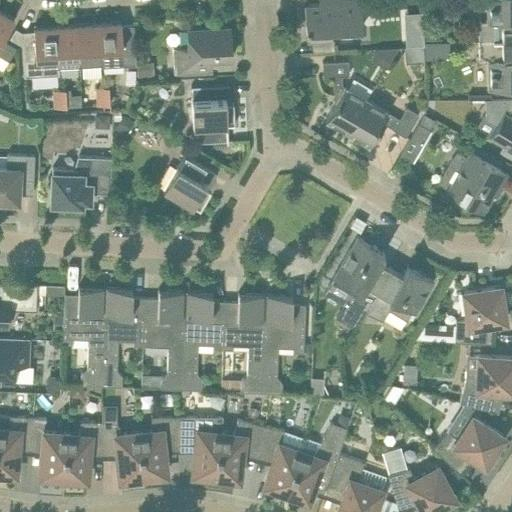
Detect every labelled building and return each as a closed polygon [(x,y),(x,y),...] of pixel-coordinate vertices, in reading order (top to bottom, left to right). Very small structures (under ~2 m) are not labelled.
[(372,2),(371,0),(323,0),(323,3),(304,5),(306,30),(308,30),(308,39),(306,39),(306,40),(333,39),(333,29),(362,27),(361,3),(372,2)] [(511,0),(487,0),(487,13),(487,21),(478,21),(478,41),(511,40),(511,0)] [(0,40),(13,18),(0,10),(0,40)] [(121,21),(99,23),(101,66),(135,64),(133,25),(121,25),(121,21)] [(101,66),(99,23),(77,24),(79,66),(80,66),(80,57),(100,56),(101,66)] [(77,24),(55,25),(58,67),(79,66),(77,24)] [(58,75),(58,67),(55,25),(33,26),(33,30),(21,31),(15,27),(9,37),(22,45),(24,77),(58,75)] [(188,29),(189,46),(172,47),(174,73),(206,72),(205,58),(231,57),(229,27),(188,29)] [(423,30),(405,31),(405,47),(423,46),(424,46),(423,30)] [(511,40),(478,41),(479,61),(488,61),(488,89),(503,89),(511,88),(511,40)] [(0,66),(5,68),(14,46),(3,41),(0,49),(0,66)] [(348,61),(342,61),(322,62),(323,76),(333,76),(334,94),(339,96),(326,119),(347,132),(367,99),(345,86),(342,85),(341,75),(349,75),(348,61)] [(235,124),(233,102),(226,103),(225,85),(226,85),(226,83),(191,85),(191,87),(192,87),(192,99),(191,99),(193,127),(197,126),(197,142),(226,141),(226,142),(228,143),(228,125),(235,124)] [(109,86),(96,87),(96,96),(109,95),(109,86)] [(66,97),(66,88),(53,89),(53,98),(66,97)] [(96,96),(97,105),(110,104),(109,95),(96,96)] [(53,98),(54,107),(67,106),(66,97),(53,98)] [(511,98),(484,99),(484,100),(488,100),(488,116),(489,119),(491,120),(493,122),(496,124),(490,136),(511,148),(511,98)] [(388,112),(367,99),(347,132),(369,144),(382,122),(393,129),(405,137),(415,119),(418,114),(406,107),(399,119),(388,112)] [(431,130),(418,123),(400,154),(413,161),(431,130)] [(509,174),(470,151),(457,173),(447,190),(468,202),(470,199),(482,207),(482,208),(483,209),(496,186),(500,188),(509,174)] [(0,166),(0,200),(18,201),(19,193),(32,194),(33,174),(34,154),(7,153),(6,167),(0,166)] [(197,160),(185,153),(184,154),(185,155),(179,165),(177,164),(163,188),(199,210),(210,191),(204,187),(213,171),(214,172),(215,171),(197,160)] [(111,157),(77,156),(73,168),(52,167),(52,182),(51,202),(82,204),(82,200),(90,200),(90,192),(110,193),(110,173),(111,157)] [(357,235),(333,276),(353,288),(347,299),(364,311),(390,267),(378,260),(386,252),(357,235)] [(390,267),(364,311),(382,320),(389,309),(406,319),(411,311),(414,312),(433,280),(407,264),(401,274),(390,267)] [(37,284),(0,282),(0,326),(8,327),(9,309),(36,310),(37,284)] [(464,291),(466,305),(468,317),(455,319),(454,341),(494,343),(494,342),(486,341),(487,323),(505,321),(500,285),(464,291)] [(105,287),(85,286),(85,294),(64,293),(62,341),(73,342),(73,338),(88,338),(87,368),(81,373),(80,384),(101,384),(105,287)] [(124,287),(105,287),(101,384),(121,385),(122,375),(117,369),(118,340),(133,340),(133,344),(143,345),(145,296),(124,295),(124,287)] [(165,297),(145,296),(143,345),(152,345),(153,341),(165,341),(166,371),(161,376),(160,387),(179,389),(185,290),(165,289),(165,297)] [(204,291),(185,290),(181,388),(201,389),(202,378),(196,372),(198,343),(213,343),(212,347),(222,348),(225,300),(204,299),(204,291)] [(265,293),(245,293),(245,301),(225,300),(222,348),(232,348),(233,344),(248,345),(246,374),(241,380),(240,390),(261,391),(265,293)] [(284,294),(265,293),(261,391),(281,392),(282,381),(276,376),(278,346),(293,347),(292,351),(303,351),(304,323),(305,303),(284,302),(284,294)] [(29,337),(0,336),(0,380),(14,381),(15,365),(28,365),(29,337)] [(511,356),(479,354),(477,380),(465,380),(459,401),(497,412),(498,410),(490,408),(495,391),(511,391),(511,356)] [(116,447),(120,478),(143,474),(138,431),(116,433),(116,405),(102,405),(103,447),(116,447)] [(9,428),(0,426),(0,471),(15,473),(18,442),(30,443),(32,416),(10,414),(9,428)] [(151,415),(151,430),(138,431),(143,474),(143,476),(166,473),(163,441),(179,441),(179,415),(151,415)] [(207,415),(179,415),(179,441),(196,441),(192,473),(216,476),(221,431),(207,430),(207,415)] [(503,435),(473,415),(458,437),(448,430),(432,446),(461,474),(462,473),(456,468),(469,455),(484,465),(503,435)] [(46,417),(32,416),(30,443),(42,444),(40,475),(63,477),(67,432),(45,430),(46,417)] [(264,425),(237,418),(234,433),(221,431),(216,476),(239,478),(242,446),(259,450),(264,425)] [(103,447),(102,420),(80,420),(79,433),(67,432),(63,477),(86,479),(89,448),(103,447)] [(301,450),(286,492),(307,499),(319,470),(330,474),(347,427),(331,421),(313,454),(301,450)] [(264,484),(286,492),(301,450),(281,442),(284,429),(264,425),(259,450),(275,454),(264,484)] [(364,461),(338,452),(330,475),(330,474),(325,488),(342,495),(336,511),(338,511),(373,511),(382,489),(357,480),(364,461)] [(428,511),(455,497),(437,465),(414,478),(408,467),(387,473),(399,511),(400,511),(398,504),(415,498),(422,511),(428,511)]
